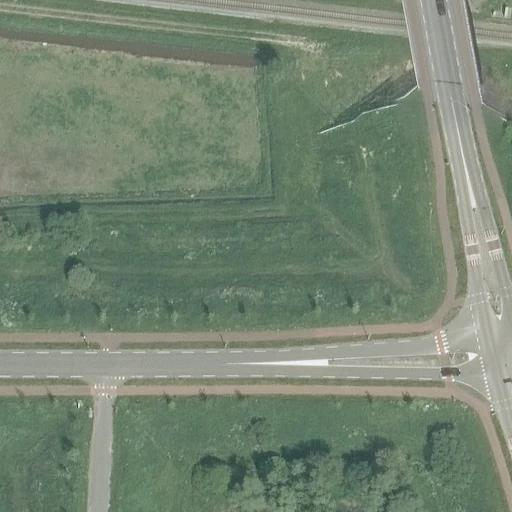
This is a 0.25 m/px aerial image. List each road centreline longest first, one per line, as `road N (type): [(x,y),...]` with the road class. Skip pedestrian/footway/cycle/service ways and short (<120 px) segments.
road 1 (track): [(0,8),(310,43)]
road 2 (tertiary): [(264,365),(447,375),(495,370)]
road 3 (tertiary): [(486,333),(436,347),(264,365)]
road 4 (secondary): [(462,160),(486,333)]
road 5 (secondary): [(511,322),(462,160)]
road 6 (secondary): [(462,160),(433,0)]
road 7 (tertiary): [(104,366),(264,365)]
road 8 (residential): [(104,366),(102,511)]
